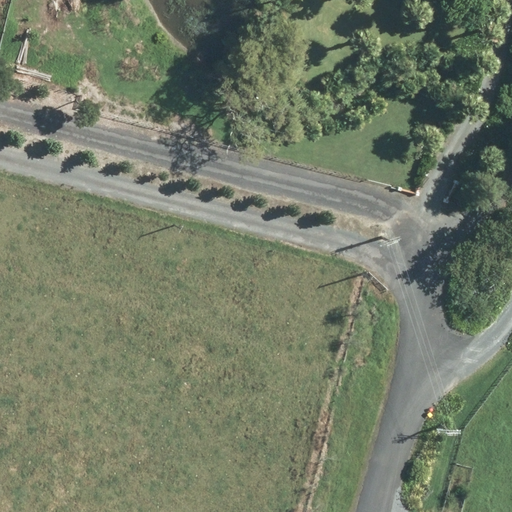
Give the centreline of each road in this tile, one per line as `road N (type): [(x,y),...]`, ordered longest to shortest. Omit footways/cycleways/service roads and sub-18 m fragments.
road 1 (unclassified): [(412,250),(369,193),(0,98)]
road 2 (unclassified): [(412,250),(423,189),(470,79),(488,0)]
road 3 (unclassified): [(511,258),(408,390)]
road 4 (unclassified): [(408,390),(412,250)]
road 5 (unclassified): [(408,390),(374,511)]
